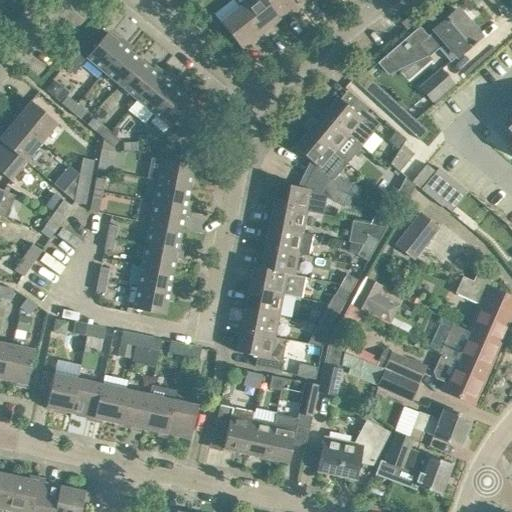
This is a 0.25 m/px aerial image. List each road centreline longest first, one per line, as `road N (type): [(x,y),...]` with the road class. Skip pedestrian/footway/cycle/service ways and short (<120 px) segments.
road 1 (residential): [(204,334),(251,94)]
road 2 (residential): [(119,463),(321,511)]
road 3 (residential): [(251,94),(370,0)]
road 4 (residential): [(133,0),(251,94)]
road 5 (residential): [(119,463),(0,435)]
